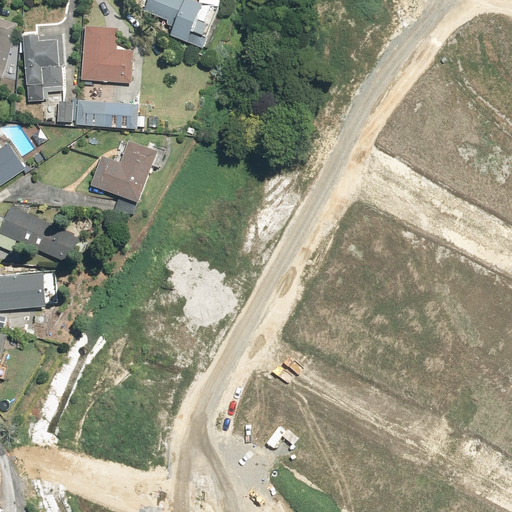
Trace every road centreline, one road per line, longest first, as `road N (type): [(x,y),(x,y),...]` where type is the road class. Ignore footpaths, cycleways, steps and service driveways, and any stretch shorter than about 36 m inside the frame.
road 1 (residential): [(232,342),(511,490)]
road 2 (residential): [(338,148),(232,342)]
road 3 (residential): [(511,244),(338,148)]
road 4 (residential): [(449,0),(386,61),(338,148)]
road 5 (residential): [(232,342),(188,435),(181,511)]
